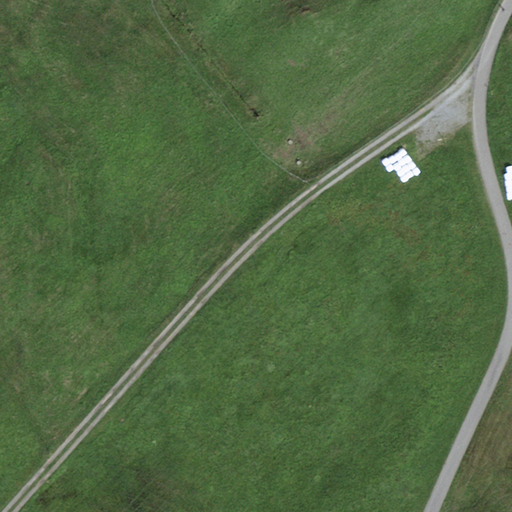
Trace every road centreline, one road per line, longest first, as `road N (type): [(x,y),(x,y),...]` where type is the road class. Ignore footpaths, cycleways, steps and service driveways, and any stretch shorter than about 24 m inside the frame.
road 1 (track): [(482,74),(242,254),(12,511)]
road 2 (track): [(432,511),(511,324)]
road 3 (track): [(511,249),(480,133),(482,74)]
